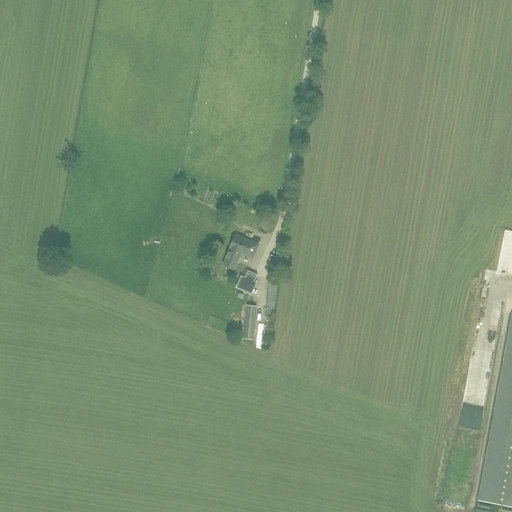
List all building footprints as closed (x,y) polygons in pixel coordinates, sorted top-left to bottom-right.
[(255,243),(251,241),(251,242),(235,235),(230,248),(231,248),(223,265),(234,270),(241,253),(245,254),(245,255),(252,258),(256,249),(253,248),(255,243)] [(267,270),(278,273),(282,258),(271,255),(267,270)] [(256,283),(254,282),(257,275),(248,271),(245,278),(247,279),(242,289),(251,293),(256,283)] [(264,294),(271,296),(274,286),(267,285),(264,294)] [(243,339),(253,340),(256,306),(247,305),(243,339)] [(235,317),(225,318),(226,327),(236,325),(235,317)] [(511,317),(479,500),(511,506),(511,317)]
